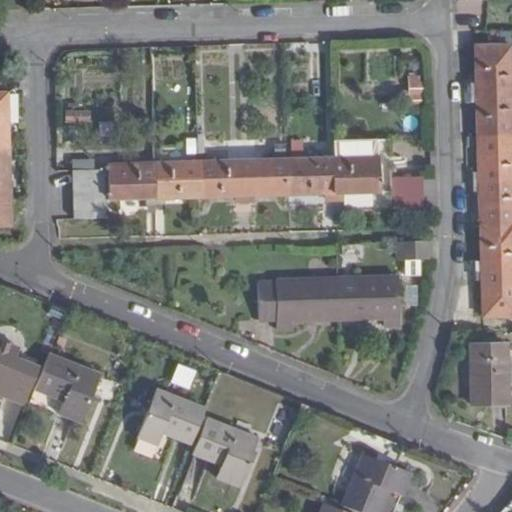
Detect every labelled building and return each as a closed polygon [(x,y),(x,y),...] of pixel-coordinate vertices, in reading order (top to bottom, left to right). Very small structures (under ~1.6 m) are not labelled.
[(469,89),(511,88),(510,46),(475,46),(476,81),(469,81),(469,89)] [(478,134),(511,133),(511,112),(511,88),(469,89),(470,98),(477,98),(478,134)] [(0,225),(11,226),(6,93),(0,93),(0,225)] [(473,179),(511,178),(511,133),(478,134),(479,170),(473,170),(473,179)] [(335,159),(110,166),(111,200),(378,193),(376,157),(387,156),(387,141),(334,143),(335,159)] [(387,156),(376,157),(378,193),(388,192),(387,156)] [(104,170),(73,170),(73,219),(105,219),(104,170)] [(422,177),(391,178),(392,210),(423,209),(422,177)] [(481,223),(511,222),(511,178),(473,179),(473,190),(480,190),(481,223)] [(476,271),(511,269),(511,222),(481,223),(482,260),(476,261),(476,271)] [(396,260),(431,258),(431,242),(395,243),(396,260)] [(511,316),(511,269),(476,271),(477,281),(483,280),(483,316),(511,316)] [(396,278),(258,283),(260,323),(276,322),(276,330),(292,329),(292,323),(383,320),(383,326),(398,327),(396,278)] [(4,395),(24,403),(35,374),(37,367),(15,358),(18,349),(0,341),(0,388),(6,390),(4,395)] [(506,345),(469,346),(471,404),(508,403),(506,345)] [(100,375),(49,355),(40,376),(35,389),(63,401),(58,412),(81,422),(100,375)] [(177,363),(171,383),(190,389),(196,369),(177,363)] [(194,436),(205,409),(156,390),(137,436),(157,444),(162,433),(190,445),(194,436)] [(199,438),(193,452),(220,464),(215,476),(239,485),(258,439),(207,418),(199,438)] [(350,509),(356,511),(380,511),(389,492),(402,496),(411,473),(364,454),(342,506),(350,509)]
